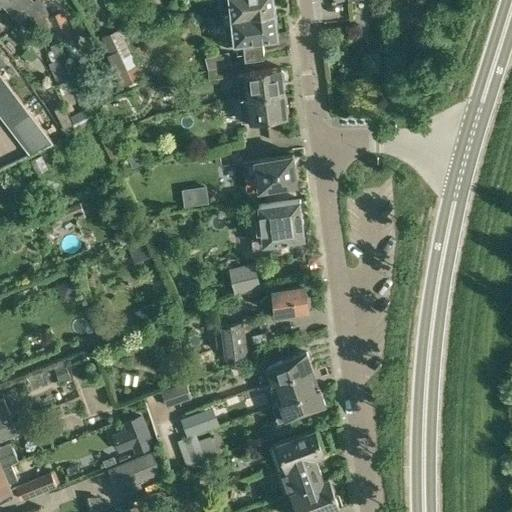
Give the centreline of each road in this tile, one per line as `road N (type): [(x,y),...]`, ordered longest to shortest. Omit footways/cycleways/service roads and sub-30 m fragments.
road 1 (residential): [(369,511),(318,142)]
road 2 (tertiary): [(421,511),(421,408),(436,277),(464,152)]
road 3 (tertiary): [(464,152),(511,0)]
road 4 (residential): [(318,142),(464,152)]
road 5 (residential): [(300,0),(318,142)]
